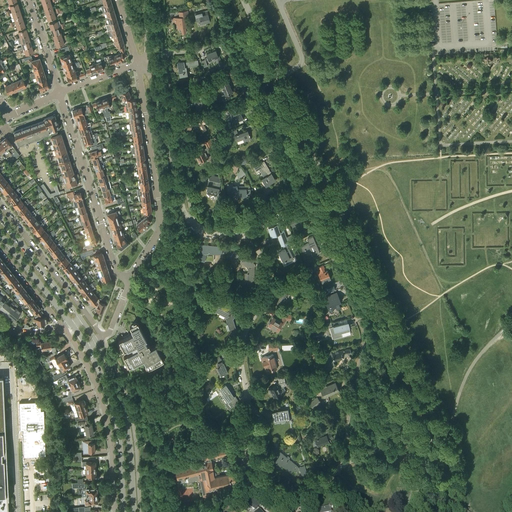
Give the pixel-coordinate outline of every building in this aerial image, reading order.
[(51,6),(50,0),(42,3),(44,9),(51,6)] [(9,12),(19,9),(17,3),(10,6),(12,12),(9,12)] [(113,9),(111,3),(103,6),(103,8),(105,7),(106,11),(104,12),(105,12),(113,9)] [(44,9),(46,14),(53,12),(51,6),(44,9)] [(21,15),(19,9),(9,12),(10,15),(13,14),(14,17),(21,15)] [(106,18),(115,15),(113,9),(105,12),(105,14),(106,13),(107,17),(106,18)] [(179,17),(173,18),(173,24),(177,23),(177,29),(181,28),(182,33),(185,33),(183,17),(188,16),(187,10),(179,12),(179,17)] [(55,18),(53,12),(46,14),(48,20),(55,18)] [(209,21),(207,14),(203,16),(202,12),(194,14),(196,22),(200,21),(201,24),(209,21)] [(23,21),(21,15),(14,17),(15,23),(23,21)] [(117,21),(115,15),(106,18),(107,20),(108,19),(109,23),(108,23),(108,24),(117,21)] [(25,27),(23,21),(15,23),(17,29),(25,27)] [(49,24),(51,30),(58,27),(56,21),(49,24)] [(110,30),(119,27),(117,21),(108,24),(109,26),(110,25),(111,29),(110,30)] [(60,33),(58,27),(51,30),(53,35),(60,33)] [(120,33),(119,27),(110,30),(111,32),(112,31),(113,35),(112,35),(112,36),(120,33)] [(20,37),(28,35),(26,29),(18,32),(20,37)] [(53,35),(55,41),(62,39),(60,33),(53,35)] [(122,39),(120,33),(112,36),(112,38),(114,37),(115,41),(113,41),(114,41),(122,39)] [(29,41),(28,35),(20,37),(22,43),(29,41)] [(64,44),(62,39),(55,41),(57,47),(64,44)] [(124,45),(122,39),(114,41),(114,43),(113,44),(114,48),(118,47),(123,45),(124,45)] [(31,46),(29,41),(22,43),(23,47),(20,48),(21,50),(24,49),(31,46)] [(124,49),(123,45),(118,47),(120,51),(121,52),(118,52),(119,54),(116,55),(118,63),(122,61),(121,59),(124,59),(123,57),(126,57),(124,49)] [(31,46),(24,49),(26,55),(33,52),(31,46)] [(208,61),(215,58),(218,68),(223,67),(219,57),(218,57),(215,51),(213,52),(211,53),(211,52),(206,54),(208,61)] [(61,63),(71,60),(70,57),(72,56),(71,53),(60,57),(61,60),(60,61),(61,63)] [(111,65),(118,63),(116,55),(112,56),(111,55),(108,56),(108,58),(109,58),(111,65)] [(31,64),(33,68),(41,65),(39,58),(33,60),(32,58),(28,59),(28,60),(30,64),(31,64)] [(72,64),(71,60),(61,63),(62,66),(63,66),(64,69),(74,66),(76,65),(76,63),(75,62),(72,64)] [(177,62),(178,69),(186,68),(185,67),(192,66),(192,67),(198,66),(197,60),(191,61),(191,62),(184,63),(183,61),(177,62)] [(91,73),(98,71),(95,64),(95,62),(93,63),(93,65),(89,66),(91,73)] [(101,62),(95,64),(98,71),(104,69),(101,62)] [(41,65),(33,68),(34,72),(30,73),(31,76),(43,72),(42,69),(43,68),(43,65),(41,65)] [(74,66),(64,69),(65,71),(65,72),(65,75),(66,75),(75,72),(74,69),(75,68),(74,66)] [(187,77),(186,68),(178,69),(179,76),(183,76),(184,77),(187,77)] [(45,75),(43,72),(31,76),(32,78),(36,77),(37,81),(46,78),(47,78),(46,75),(45,75)] [(76,76),(75,72),(66,75),(68,81),(85,75),(84,73),(78,75),(76,76)] [(17,89),(20,88),(14,75),(11,77),(14,82),(11,83),(15,91),(15,92),(17,91),(17,89)] [(14,75),(20,88),(23,87),(24,88),(26,87),(26,85),(22,78),(18,80),(16,75),(14,75)] [(192,85),(201,83),(208,82),(206,76),(194,78),(191,79),(192,85)] [(46,78),(37,81),(41,92),(45,91),(44,88),(49,87),(46,79),(46,78)] [(230,86),(227,78),(220,81),(225,94),(221,96),(223,100),(231,98),(229,93),(232,92),(230,88),(231,87),(231,85),(230,86)] [(14,91),(15,91),(11,83),(8,85),(7,83),(4,84),(7,90),(6,92),(7,93),(8,93),(14,91)] [(193,93),(183,94),(183,99),(194,97),(195,102),(193,102),(194,109),(196,109),(196,112),(207,110),(203,88),(192,89),(193,93)] [(122,99),(124,99),(127,97),(131,96),(130,94),(129,94),(128,91),(120,93),(122,99)] [(112,96),(107,98),(102,100),(107,115),(110,114),(109,111),(108,111),(107,108),(110,107),(108,101),(111,99),(113,103),(114,103),(112,98),(112,96)] [(131,96),(127,97),(124,99),(125,106),(128,106),(128,105),(136,104),(135,98),(132,99),(131,96)] [(107,115),(102,100),(96,102),(92,104),(93,107),(97,106),(98,110),(101,108),(104,116),(107,115)] [(228,109),(232,118),(234,123),(243,119),(241,114),(240,114),(236,106),(230,108),(228,109)] [(72,110),(74,117),(75,116),(84,113),(84,111),(82,112),(81,107),(76,109),(75,108),(73,109),(72,110)] [(89,113),(89,112),(84,113),(75,116),(76,119),(75,120),(76,122),(85,119),(84,116),(87,115),(87,113),(89,113)] [(18,144),(19,145),(25,143),(26,145),(28,145),(27,142),(57,131),(56,129),(59,128),(55,118),(56,118),(55,115),(55,114),(54,114),(53,114),(53,115),(53,116),(44,119),(44,120),(13,131),(18,144)] [(198,125),(201,129),(203,132),(206,130),(203,125),(203,122),(206,122),(205,117),(187,120),(188,126),(192,126),(198,125)] [(78,125),(79,128),(91,124),(92,124),(91,122),(90,122),(87,123),(86,119),(85,119),(76,122),(77,125),(78,125)] [(91,126),(91,124),(79,128),(80,131),(79,132),(80,134),(91,130),(90,127),(91,126)] [(225,139),(229,138),(234,136),(236,141),(237,141),(238,144),(251,139),(247,130),(237,134),(235,129),(223,134),(224,137),(225,139)] [(82,137),(83,139),(94,136),(94,134),(92,134),(91,130),(80,134),(81,136),(82,137)] [(53,143),(64,140),(63,137),(62,137),(61,134),(51,137),(53,143)] [(95,138),(94,136),(83,139),(84,142),(83,143),(83,145),(85,145),(93,143),(91,139),(95,138)] [(0,141),(15,159),(20,155),(5,137),(0,141)] [(55,149),(65,146),(64,143),(65,142),(64,140),(53,143),(55,149)] [(10,163),(15,159),(0,141),(0,149),(4,155),(5,157),(10,163)] [(91,158),(92,158),(101,155),(99,149),(111,146),(109,141),(105,142),(98,145),(93,146),(95,150),(89,152),(91,158)] [(207,148),(204,149),(195,153),(199,162),(208,158),(206,154),(209,152),(209,151),(213,149),(211,144),(207,146),(207,148)] [(56,155),(68,152),(67,149),(66,149),(65,146),(55,149),(56,155)] [(58,162),(69,158),(68,155),(68,154),(68,152),(56,155),(58,162)] [(101,155),(92,158),(94,164),(100,162),(102,162),(100,155),(101,155)] [(61,169),(72,166),(71,163),(70,163),(69,160),(59,163),(61,169)] [(270,173),(264,162),(261,163),(260,161),(253,166),(256,170),(259,169),(264,177),(270,173)] [(94,164),(96,171),(102,169),(104,168),(102,162),(100,162),(94,164)] [(63,175),(73,172),(72,169),(73,168),(72,166),(61,169),(63,175)] [(239,171),(236,174),(239,178),(245,173),(244,172),(241,167),(237,170),(239,171)] [(98,177),(104,175),(102,169),(96,171),(98,177)] [(65,181),(76,178),(75,175),(74,175),(73,172),(63,175),(65,181)] [(270,185),(268,182),(274,179),(271,173),(270,173),(264,177),(261,178),(263,180),(259,182),(263,189),(270,185)] [(107,174),(104,175),(98,177),(100,184),(109,181),(107,174)] [(221,181),(220,177),(216,176),(214,177),(214,176),(212,175),(209,177),(208,179),(215,181),(214,187),(207,185),(206,193),(207,193),(209,196),(213,195),(217,195),(219,189),(219,186),(221,181)] [(76,178),(65,181),(63,182),(65,188),(64,188),(65,191),(70,189),(69,187),(76,185),(78,184),(76,178)] [(10,180),(7,182),(0,188),(4,193),(12,187),(9,184),(11,182),(10,180)] [(102,190),(108,189),(111,188),(109,181),(100,184),(102,190)] [(14,190),(12,187),(4,193),(8,198),(15,192),(18,190),(20,189),(23,186),(22,184),(18,187),(14,190)] [(56,185),(55,185),(53,186),(56,192),(50,194),(43,184),(40,185),(48,197),(60,194),(59,191),(56,185)] [(250,188),(249,188),(249,186),(237,186),(232,186),(232,184),(233,184),(227,184),(227,195),(230,195),(237,195),(246,195),(246,194),(250,194),(250,188)] [(110,195),(108,189),(102,190),(104,197),(110,195)] [(12,203),(20,197),(22,195),(18,190),(15,192),(8,198),(12,203)] [(75,200),(82,198),(80,192),(75,194),(74,190),(66,193),(67,197),(69,196),(71,202),(76,200),(75,200)] [(110,195),(104,197),(106,203),(115,200),(115,199),(115,198),(113,194),(110,195)] [(54,198),(58,206),(62,205),(60,200),(57,202),(54,198)] [(75,200),(76,200),(78,207),(84,205),(82,198),(75,200)] [(20,199),(13,204),(16,208),(17,210),(24,204),(23,202),(20,199)] [(24,204),(17,210),(18,211),(21,214),(28,209),(25,206),(24,204)] [(80,213),(86,211),(84,205),(78,207),(75,208),(76,211),(79,211),(80,213)] [(28,209),(21,214),(25,219),(32,214),(30,212),(28,209)] [(32,214),(25,219),(29,225),(36,219),(33,216),(36,214),(38,212),(37,210),(34,212),(32,214)] [(107,219),(108,221),(118,218),(116,214),(120,213),(119,210),(107,214),(108,218),(107,219)] [(79,221),(88,218),(86,211),(80,213),(81,216),(78,217),(79,221)] [(147,216),(141,220),(146,226),(149,224),(148,222),(152,219),(150,218),(149,212),(146,212),(147,216)] [(286,215),(289,220),(292,226),(295,225),(294,223),(302,218),(299,212),(290,217),(288,213),(286,215)] [(38,222),(36,219),(29,225),(29,226),(30,228),(31,227),(33,229),(40,224),(42,222),(46,220),(47,219),(45,217),(38,222)] [(84,226),(90,224),(88,218),(79,221),(80,225),(81,225),(82,225),(83,224),(82,224),(83,223),(84,226)] [(119,221),(118,218),(108,221),(109,224),(110,224),(111,227),(123,223),(122,220),(119,221)] [(141,231),(146,226),(141,220),(136,225),(141,231)] [(292,235),(287,237),(286,237),(282,227),(281,227),(279,222),(275,223),(276,224),(268,227),(271,236),(277,233),(279,238),(281,237),(284,244),(294,240),(292,235)] [(111,231),(112,233),(122,230),(120,226),(124,225),(123,223),(111,227),(112,230),(111,231)] [(40,224),(33,229),(35,232),(34,233),(36,235),(37,234),(37,235),(44,229),(41,226),(40,224)] [(92,231),(90,224),(84,226),(85,229),(82,230),(83,234),(86,233),(92,231)] [(38,236),(42,241),(49,235),(45,230),(38,236)] [(123,234),(122,230),(112,233),(112,235),(114,236),(115,239),(114,240),(115,242),(117,240),(121,239),(122,238),(124,236),(127,234),(126,233),(123,234)] [(42,241),(46,246),(53,240),(51,238),(54,236),(53,235),(56,233),(54,231),(51,233),(51,234),(49,235),(42,241)] [(88,239),(94,237),(92,231),(86,233),(88,239)] [(117,240),(115,242),(117,244),(117,245),(116,246),(116,247),(117,248),(118,249),(119,249),(120,249),(120,248),(121,249),(128,243),(125,239),(126,238),(124,236),(122,238),(121,239),(117,240)] [(317,256),(316,255),(320,253),(313,236),(307,238),(309,243),(300,246),(302,251),(303,251),(302,250),(304,249),(305,251),(305,250),(309,248),(312,256),(313,258),(317,256)] [(95,237),(94,237),(88,239),(88,240),(89,243),(85,245),(87,250),(91,249),(90,246),(97,243),(95,237)] [(46,246),(50,251),(57,246),(53,240),(46,246)] [(200,252),(199,259),(204,261),(204,259),(213,259),(213,252),(221,253),(222,246),(217,246),(217,247),(209,247),(209,245),(199,245),(198,247),(198,252),(200,252)] [(61,250),(57,246),(50,251),(54,256),(61,250)] [(283,261),(288,259),(288,260),(292,258),(289,252),(287,253),(284,248),(278,251),(283,261)] [(56,259),(58,261),(65,256),(61,250),(54,256),(56,259)] [(67,254),(65,256),(58,261),(59,263),(62,267),(71,259),(68,256),(72,253),(70,251),(67,254)] [(234,251),(231,256),(246,266),(248,269),(248,273),(244,273),(244,281),(247,281),(247,293),(253,294),(253,287),(254,287),(254,285),(253,285),(254,266),(255,264),(250,261),(250,259),(248,258),(246,259),(234,251)] [(95,262),(105,259),(104,256),(103,256),(102,253),(90,257),(91,259),(94,258),(95,262)] [(106,261),(105,259),(95,262),(96,266),(93,267),(94,269),(106,265),(105,262),(106,261)] [(63,268),(67,273),(77,264),(76,263),(72,265),(70,262),(63,268)] [(79,266),(77,264),(67,273),(71,278),(78,272),(75,269),(79,266)] [(107,268),(106,265),(94,269),(95,272),(98,271),(99,274),(109,271),(108,269),(107,268)] [(318,270),(316,271),(317,275),(318,274),(321,280),(325,279),(326,280),(330,278),(327,271),(324,272),(323,269),(324,269),(323,265),(317,268),(318,270)] [(4,277),(11,271),(7,266),(0,272),(4,277)] [(11,271),(4,277),(8,282),(15,276),(11,271)] [(109,271),(99,274),(100,278),(97,279),(98,282),(110,278),(109,274),(110,273),(109,271)] [(80,275),(78,272),(71,278),(75,283),(85,275),(84,273),(80,275)] [(75,283),(79,288),(86,282),(87,281),(85,278),(87,276),(85,275),(75,283)] [(19,281),(15,276),(8,282),(12,287),(19,281)] [(19,281),(12,287),(16,292),(23,286),(19,281)] [(88,285),(86,282),(79,288),(81,291),(82,293),(93,285),(92,283),(88,285)] [(84,295),(87,298),(94,292),(91,289),(95,287),(94,286),(93,285),(82,293),(84,295)] [(290,292),(289,293),(287,292),(289,287),(285,285),(283,290),(281,289),(280,292),(281,293),(276,302),(278,303),(278,304),(281,305),(284,300),(288,302),(290,298),(294,299),(296,295),(290,292)] [(20,297),(27,291),(23,286),(16,292),(20,297)] [(27,291),(20,297),(24,302),(31,297),(27,291)] [(88,301),(89,301),(91,303),(98,298),(94,292),(87,298),(88,299),(87,300),(88,301)] [(334,297),(332,293),(324,297),(326,300),(325,300),(328,306),(330,305),(332,309),(336,307),(337,310),(340,309),(338,303),(340,302),(338,295),(334,297)] [(26,303),(30,308),(36,302),(35,300),(34,300),(32,298),(26,303)] [(5,300),(0,306),(0,308),(1,310),(2,309),(7,313),(12,307),(10,305),(9,305),(4,301),(5,300)] [(99,301),(97,306),(96,309),(102,312),(104,307),(105,307),(106,305),(105,304),(105,303),(99,301)] [(38,305),(36,302),(30,308),(29,309),(33,315),(34,314),(35,316),(42,315),(44,313),(42,311),(40,312),(39,310),(40,309),(38,307),(39,307),(38,305)] [(230,309),(226,307),(224,302),(219,304),(215,311),(225,317),(229,330),(235,328),(232,318),(234,317),(235,316),(234,315),(234,314),(239,312),(237,307),(230,309)] [(12,317),(12,318),(15,321),(18,318),(17,317),(21,312),(15,307),(14,308),(13,307),(12,307),(7,313),(12,317)] [(283,314),(282,317),(279,321),(273,317),(268,325),(267,327),(270,328),(271,326),(277,330),(281,322),(284,323),(286,320),(290,320),(291,315),(283,314)] [(38,324),(39,325),(40,325),(41,324),(47,323),(46,316),(43,317),(42,315),(35,316),(35,318),(33,318),(34,321),(35,321),(36,324),(38,324)] [(124,351),(129,349),(131,348),(133,352),(123,357),(129,367),(143,360),(148,369),(163,362),(155,347),(150,349),(137,323),(129,327),(133,334),(118,341),(124,351)] [(332,327),(329,328),(332,339),(342,336),(341,333),(350,330),(348,323),(333,327),(332,327)] [(50,340),(40,342),(36,343),(37,346),(41,345),(42,349),(52,348),(50,340)] [(349,355),(351,354),(351,352),(350,349),(338,352),(338,353),(335,353),(335,352),(331,353),(331,351),(326,352),(328,365),(333,365),(332,361),(333,361),(343,359),(350,358),(349,355)] [(54,366),(58,364),(67,359),(67,358),(66,355),(65,355),(64,353),(55,358),(54,355),(49,357),(51,360),(54,366)] [(273,354),(263,357),(264,361),(262,361),(264,366),(266,371),(277,368),(273,354)] [(212,365),(214,365),(215,367),(217,367),(220,373),(223,372),(224,373),(227,371),(223,362),(222,363),(221,361),(222,361),(221,358),(211,362),(212,365)] [(67,359),(58,364),(61,368),(58,369),(60,372),(54,375),(56,378),(61,376),(65,373),(64,370),(70,366),(68,363),(69,362),(67,359)] [(66,387),(69,386),(75,383),(79,381),(77,378),(76,378),(75,375),(67,379),(64,380),(66,383),(65,383),(66,387)] [(0,511),(8,511),(6,468),(6,457),(4,427),(4,421),(2,377),(0,376),(0,511)] [(30,376),(20,376),(21,401),(31,400),(30,376)] [(278,377),(279,383),(268,389),(270,393),(271,392),(273,396),(280,393),(278,389),(280,389),(279,388),(285,385),(283,376),(278,377)] [(72,397),(71,395),(75,394),(74,391),(80,388),(79,386),(80,385),(79,381),(75,383),(69,386),(70,389),(67,391),(68,392),(68,394),(67,396),(62,398),(63,401),(72,397)] [(325,384),(318,387),(324,398),(328,396),(328,395),(339,390),(335,382),(326,386),(325,384)] [(230,405),(231,404),(237,400),(234,395),(233,396),(225,384),(220,387),(224,393),(223,393),(225,397),(224,397),(224,398),(225,401),(227,401),(230,405)] [(317,397),(309,403),(313,408),(321,402),(317,397)] [(73,410),(86,406),(85,402),(84,403),(83,399),(73,403),(73,399),(67,401),(69,404),(71,403),(73,410)] [(21,429),(24,429),(25,456),(46,455),(44,410),(41,410),(41,401),(20,402),(21,429)] [(88,409),(86,406),(73,410),(73,411),(63,414),(64,418),(74,415),(76,422),(78,421),(78,422),(89,418),(88,414),(83,416),(83,414),(88,413),(87,410),(88,409)] [(273,420),(275,420),(285,418),(285,422),(289,422),(287,409),(272,411),(272,412),(273,420)] [(84,425),(85,425),(87,435),(93,433),(91,424),(89,424),(88,420),(83,421),(84,425)] [(328,439),(329,438),(333,437),(329,428),(324,430),(325,433),(321,434),(320,434),(314,437),(317,445),(328,440),(328,439)] [(85,443),(88,443),(88,452),(95,452),(94,443),(93,443),(93,441),(84,441),(85,443)] [(210,457),(226,454),(225,448),(203,453),(205,461),(202,462),(202,464),(175,469),(177,477),(187,475),(188,480),(200,478),(203,495),(209,494),(208,489),(231,484),(230,482),(236,481),(234,473),(214,477),(214,474),(215,474),(215,473),(215,472),(213,471),(211,462),(210,457)] [(297,466),(288,459),(289,458),(287,456),(286,457),(279,452),(277,455),(279,456),(275,461),(280,465),(281,464),(291,472),(293,469),(294,470),(294,469),(295,471),(300,469),(301,473),(306,472),(303,463),(300,464),(301,466),(299,467),(298,467),(297,466)] [(86,493),(87,496),(97,496),(97,488),(89,488),(89,487),(86,487),(86,493)] [(97,504),(97,496),(87,496),(87,500),(85,500),(85,505),(87,505),(90,505),(90,504),(97,504)] [(259,511),(260,510),(257,508),(259,504),(252,500),(248,506),(255,510),(255,511),(259,511)]
